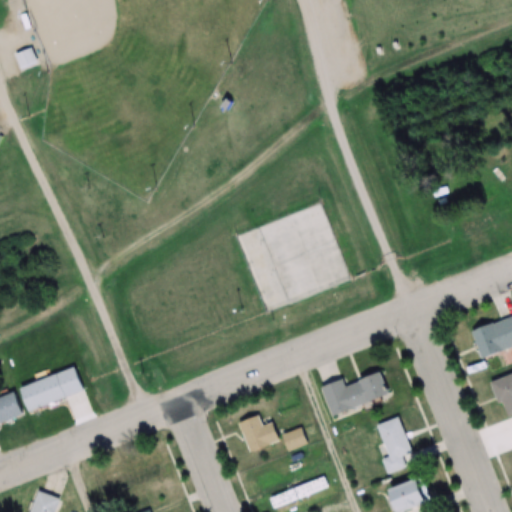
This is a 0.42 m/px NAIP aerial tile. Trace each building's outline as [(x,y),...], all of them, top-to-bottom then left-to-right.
[(14,52),(17,68),(36,65),(33,49),(14,52)] [(511,317),(473,330),(482,359),(511,348),(511,317)] [(23,385),(78,365),(86,387),(31,407),(23,385)] [(324,388),(335,418),(394,396),(386,373),(348,387),(346,380),(324,388)] [(511,413),(511,376),(495,381),(504,415),(511,413)] [(0,424),(25,416),(18,393),(0,399),(0,424)] [(240,423),(251,452),(283,440),(275,422),(265,426),(261,415),(240,423)] [(391,458),(383,460),(388,475),(408,468),(405,458),(414,455),(402,418),(380,426),(391,458)] [(290,452),(310,445),(304,427),(284,434),(290,452)] [(269,498),(274,509),(330,487),(326,476),(269,498)] [(399,511),(409,511),(435,503),(427,479),(392,490),(399,511)] [(56,511),(62,499),(40,491),(31,511),(56,511)]
